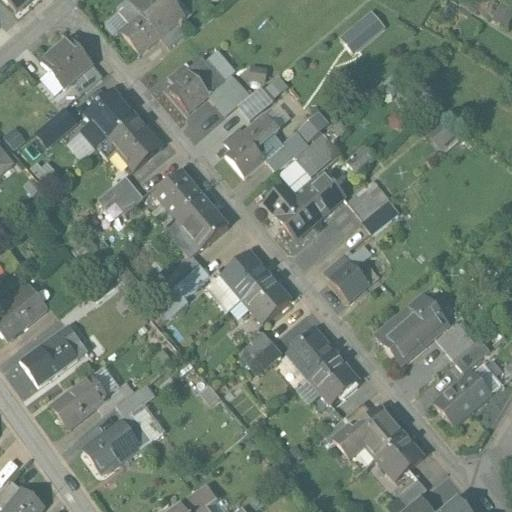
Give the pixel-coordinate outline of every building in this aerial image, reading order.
[(33,0),(2,0),(16,15),(33,0)] [(167,0),(143,0),(122,18),(130,29),(122,36),(141,59),(177,29),(185,21),(167,0)] [(310,49),(325,67),(361,36),(346,19),(310,49)] [(177,29),(160,43),(168,52),(185,38),(177,29)] [(69,45),(42,68),(65,95),(92,71),(69,45)] [(197,66),(188,74),(191,78),(196,83),(205,75),(197,66)] [(191,78),(171,94),(189,116),(209,99),(196,83),(191,78)] [(264,91),(270,100),(286,89),(280,80),(264,91)] [(99,107),(85,119),(107,145),(135,122),(114,97),(101,108),(99,107)] [(37,132),(52,148),(77,125),(63,109),(37,132)] [(135,122),(107,145),(134,176),(146,165),(143,162),(158,150),(135,122)] [(260,141),(252,132),(243,139),(246,143),(251,149),(260,141)] [(246,143),(226,160),(244,182),(265,165),(251,149),(246,143)] [(0,154),(0,179),(12,169),(0,154)] [(181,175),(154,199),(175,224),(202,201),(181,175)] [(322,176),(294,200),(316,226),(344,203),(322,176)] [(100,200),(109,209),(116,203),(126,215),(144,200),(125,178),(100,200)] [(294,200),(286,190),(265,207),(296,243),(316,226),(294,200)] [(175,224),(163,234),(189,263),(190,263),(191,262),(228,231),(202,201),(175,224)] [(381,212),(363,226),(372,238),(391,224),(381,212)] [(356,255),(347,262),(349,266),(355,272),(364,265),(356,255)] [(247,256),(219,279),(241,304),(268,281),(247,256)] [(7,258),(0,263),(0,281),(1,284),(17,272),(7,258)] [(189,263),(161,287),(170,297),(200,271),(191,262),(190,263),(189,263)] [(349,266),(329,283),(348,305),(368,288),(355,272),(349,266)] [(108,281),(90,295),(98,305),(116,291),(108,281)] [(268,281),(241,304),(262,329),(289,306),(268,281)] [(28,290),(0,311),(0,335),(7,345),(47,314),(28,290)] [(422,300),(376,339),(400,367),(446,328),(422,300)] [(511,303),(502,318),(511,324),(511,303)] [(455,328),(435,345),(452,365),(472,348),(455,328)] [(67,330),(20,365),(39,390),(86,355),(67,330)] [(314,335),(286,358),(308,384),(335,360),(314,335)] [(260,337),(243,352),(252,363),(270,348),(260,337)] [(472,348),(452,365),(462,378),(489,355),(478,343),(472,348)] [(270,348),(252,363),(262,374),(279,359),(270,348)] [(335,360),(308,384),(327,408),(342,395),(344,398),(354,390),(352,387),(355,384),(335,360)] [(471,376),(433,407),(452,430),(490,398),(471,376)] [(92,381),(53,409),(70,432),(108,402),(92,381)] [(139,394),(116,411),(124,423),(148,406),(139,394)] [(378,411),(351,434),(349,432),(333,445),(348,462),(364,449),(375,463),(403,439),(378,411)] [(342,423),(322,440),(329,448),(333,445),(349,432),(342,423)] [(103,439),(84,453),(103,478),(122,464),(113,452),(103,439)] [(403,439),(375,463),(393,483),(420,460),(403,439)] [(123,444),(113,452),(122,464),(128,460),(130,462),(134,459),(123,444)] [(207,491),(180,509),(181,511),(204,511),(216,504),(207,491)] [(41,511),(21,495),(6,511),(41,511)] [(429,511),(419,500),(405,511),(429,511)] [(442,511),(463,511),(462,510),(462,507),(461,505),(460,503),(457,502),(455,502),(453,503),(442,511)]
